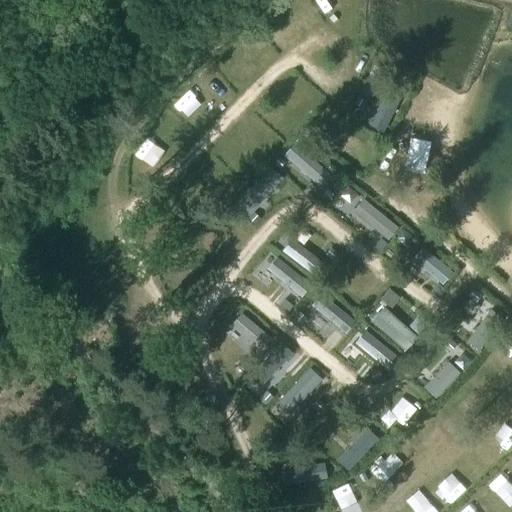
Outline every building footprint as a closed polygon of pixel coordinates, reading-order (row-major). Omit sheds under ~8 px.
[(388,86),(368,127),(382,134),(403,93),(388,86)] [(295,143),(284,155),(318,186),(329,174),(295,143)] [(280,157),(275,163),(281,169),(286,163),(280,157)] [(271,166),(244,195),(256,206),(283,177),(271,166)] [(364,201),(354,213),(388,241),(398,228),(364,201)] [(254,214),(248,220),(254,226),(260,220),(254,214)] [(292,239),(283,252),(318,278),(327,266),(292,239)] [(381,239),(374,248),(380,253),(387,244),(381,239)] [(330,248),(326,255),(332,260),(337,253),(330,248)] [(423,249),(413,261),(443,286),(453,275),(423,249)] [(277,258),(268,270),(302,298),(311,286),(277,258)] [(439,284),(432,292),(439,297),(445,289),(439,284)] [(391,290),(383,299),(393,307),(400,298),(391,290)] [(472,290),(467,297),(475,303),(480,296),(472,290)] [(322,296),(312,307),(347,335),(356,323),(322,296)] [(285,301),(280,307),(288,313),(293,307),(285,301)] [(384,309),(373,321),(406,350),(417,338),(384,309)] [(492,311),(467,343),(479,351),(503,320),(492,311)] [(300,313),(295,319),(301,324),(306,317),(300,313)] [(241,315),(232,326),(261,351),(271,339),(241,315)] [(450,341),(445,347),(451,352),(456,346),(450,341)] [(282,343),(251,375),(263,386),(293,354),(282,343)] [(247,363),(241,369),(248,374),(253,368),(247,363)] [(450,363),(425,389),(435,399),(460,373),(450,363)] [(309,370),(279,402),(290,413),(321,381),(309,370)] [(267,393),(262,398),(267,404),(273,398),(267,393)] [(319,401),(313,406),(319,412),(324,406),(319,401)] [(360,412),(354,418),(360,424),(366,418),(360,412)] [(367,429),(337,461),(348,471),(378,439),(367,429)] [(311,448),(304,449),(305,457),(313,455),(311,448)] [(324,464),(281,472),(284,487),(327,479),(324,464)]
